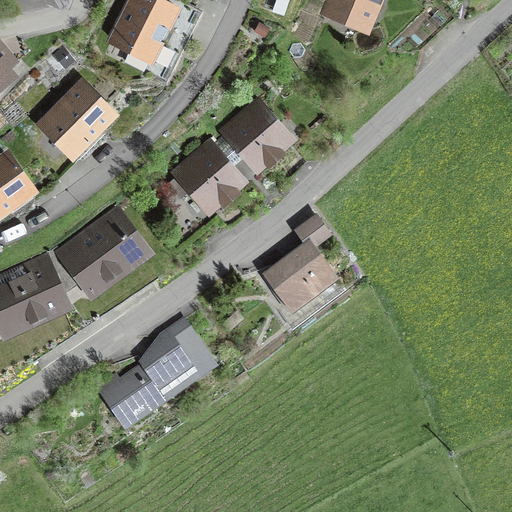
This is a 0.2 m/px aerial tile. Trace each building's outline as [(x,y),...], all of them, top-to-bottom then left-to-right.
[(132,0),(112,40),(139,54),(133,66),(165,82),(177,58),(156,47),(166,27),(181,35),(194,8),(179,0),(132,0)] [(305,0),(285,51),(300,70),(311,69),(317,56),(309,49),(327,9),(367,25),(376,0),(305,0)] [(408,0),(388,18),(417,52),(455,18),(439,0),(408,0)] [(0,81),(5,76),(1,72),(13,62),(0,47),(0,81)] [(24,140),(53,174),(111,114),(82,85),(24,140)] [(258,106),(225,134),(254,167),(265,158),(269,158),(272,156),(290,177),(307,161),(258,106)] [(24,140),(6,156),(0,160),(0,211),(53,174),(24,140)] [(180,173),(227,228),(246,214),(228,194),(231,192),(231,187),(242,178),(213,145),(180,173)] [(291,311),(336,277),(314,247),(330,235),(316,216),(296,231),(307,245),(271,272),(282,287),(276,291),(291,311)] [(63,256),(52,261),(64,286),(80,279),(90,293),(99,286),(114,309),(158,280),(115,218),(63,256)] [(26,275),(0,286),(0,319),(6,333),(29,366),(56,349),(36,320),(66,306),(46,262),(28,271),(26,275)] [(209,363),(182,321),(159,337),(160,350),(153,352),(152,360),(110,390),(125,412),(142,401),(147,407),(209,363)]
